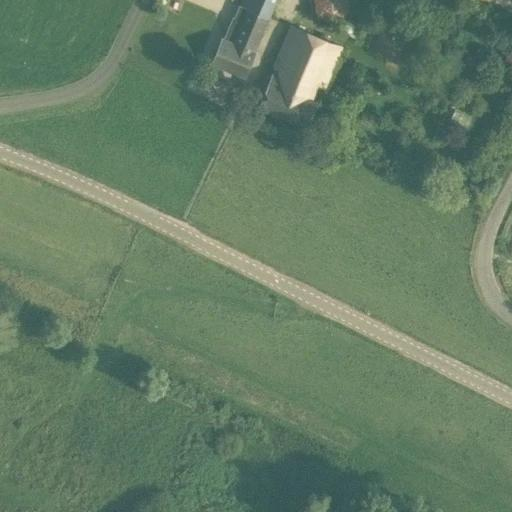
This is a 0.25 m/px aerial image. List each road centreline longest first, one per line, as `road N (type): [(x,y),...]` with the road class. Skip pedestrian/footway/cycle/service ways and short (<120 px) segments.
road 1 (unclassified): [(511,400),(224,256),(0,158)]
road 2 (track): [(321,305),(284,307),(135,281),(109,296)]
road 3 (unclassified): [(511,317),(487,289),(481,263),(485,234),(511,188)]
